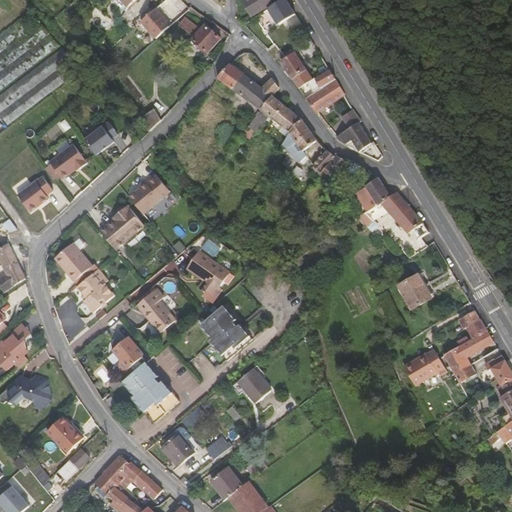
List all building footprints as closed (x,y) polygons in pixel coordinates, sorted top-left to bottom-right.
[(121,0),(122,1),(129,8),(137,0),(117,0),(119,1),(120,0),(121,0)] [(270,0),(245,0),(244,1),(253,17),(273,4),(270,0)] [(298,14),(288,0),(282,0),(270,8),(281,25),(298,14)] [(0,91),(63,43),(36,8),(0,35),(0,91)] [(141,24),(155,41),(171,27),(156,10),(141,24)] [(200,29),(187,16),(181,24),(194,36),(200,29)] [(193,40),(208,53),(222,39),(206,26),(193,40)] [(62,49),(0,96),(0,117),(7,127),(80,71),(62,49)] [(295,53),(280,62),(282,66),(295,85),(305,97),(307,99),(320,90),(336,80),(330,71),(314,80),(295,53)] [(262,87),(231,64),(227,69),(222,73),(218,78),(261,111),(264,107),(274,96),(280,89),(272,78),(262,87)] [(327,106),(345,94),(336,80),(320,90),(307,99),(317,113),(327,106)] [(283,127),(290,133),(290,132),(291,132),(293,130),(302,119),(300,117),(274,96),(264,107),(261,111),(269,117),(271,118),(282,127),(283,127)] [(155,110),(141,119),(149,131),(150,132),(152,131),(153,130),(156,127),(156,126),(161,121),(155,110)] [(251,141),(269,117),(261,111),(253,122),(244,135),(251,141)] [(363,123),(355,111),(344,118),(351,129),(337,138),(337,139),(349,147),(354,144),(360,153),(373,144),(366,134),(360,125),(363,123)] [(295,140),(301,148),(303,151),(318,141),(302,119),(293,130),(291,132),(290,132),(295,140)] [(110,123),(86,141),(97,156),(115,143),(113,140),(119,135),(110,123)] [(290,133),(283,127),(280,132),(287,138),(289,135),(290,133)] [(295,152),(301,148),(295,140),(289,143),(295,152)] [(88,164),(74,145),(51,163),(53,165),(62,178),(63,180),(74,172),(77,169),(79,171),(88,164)] [(312,169),(319,177),(320,175),(336,157),(328,152),(327,151),(314,165),(314,166),(312,169)] [(332,182),(349,162),(337,156),(336,157),(320,175),(323,177),(322,179),(322,180),(326,184),(328,184),(330,181),(332,182)] [(62,178),(53,165),(47,170),(56,183),(62,178)] [(142,188),(131,197),(145,214),(172,192),(158,175),(149,183),(147,181),(141,186),(142,188)] [(54,192),(43,178),(19,196),(32,214),(50,200),(47,197),(54,192)] [(392,197),(379,178),(367,187),(367,188),(379,205),(381,204),(392,197)] [(356,194),(363,204),(368,213),(379,205),(367,188),(356,194)] [(381,204),(389,212),(409,233),(424,224),(421,220),(415,213),(398,193),(392,197),(381,204)] [(116,219),(103,231),(119,249),(147,225),(130,204),(115,218),(116,219)] [(368,213),(363,204),(356,208),(360,215),(361,216),(368,213)] [(375,222),(389,212),(381,204),(379,205),(368,213),(374,221),(375,222)] [(368,213),(361,216),(361,217),(368,226),(374,221),(368,213)] [(17,231),(18,230),(11,220),(3,226),(8,234),(17,231)] [(95,265),(76,242),(58,257),(71,272),(69,273),(76,281),(79,279),(83,284),(94,274),(99,270),(95,265)] [(0,261),(6,274),(0,278),(0,286),(5,293),(25,280),(26,279),(9,244),(0,249),(0,261)] [(230,273),(200,252),(187,270),(204,282),(198,289),(212,298),(230,273)] [(83,284),(80,286),(79,287),(88,299),(85,301),(95,313),(116,296),(106,284),(110,281),(100,269),(99,270),(94,274),(83,284)] [(231,272),(223,287),(227,289),(235,274),(231,272)] [(419,275),(399,286),(412,310),(433,299),(419,275)] [(158,289),(138,306),(161,334),(177,321),(160,301),(165,297),(158,289)] [(104,310),(97,316),(100,320),(107,315),(104,310)] [(475,338),(488,332),(484,324),(476,311),(462,319),(467,328),(469,327),(475,338)] [(202,325),(180,344),(191,358),(189,360),(210,385),(235,364),(221,347),(219,349),(212,341),(214,339),(202,325)] [(459,347),(446,355),(456,373),(472,364),(469,358),(470,357),(495,343),(488,332),(475,338),(468,342),(466,338),(457,344),(459,347)] [(0,356),(3,360),(1,362),(8,370),(16,364),(20,368),(28,361),(24,356),(29,352),(14,335),(7,342),(5,340),(0,344),(0,356)] [(130,337),(113,351),(121,361),(118,368),(123,374),(123,375),(143,358),(144,354),(130,337)] [(435,350),(428,354),(427,354),(406,366),(405,367),(417,387),(439,374),(441,377),(447,372),(435,350)] [(492,369),(498,380),(502,386),(511,381),(511,370),(507,362),(504,357),(503,357),(487,364),(490,370),(492,369)] [(159,377),(147,363),(132,376),(124,382),(136,396),(134,398),(155,423),(180,402),(165,385),(164,386),(157,378),(159,377)] [(478,375),(472,364),(456,373),(462,384),(478,375)] [(255,369),(238,382),(256,404),(273,390),(255,369)] [(48,380),(37,376),(32,381),(22,378),(8,389),(18,405),(25,399),(36,402),(36,408),(39,409),(50,400),(48,380)] [(502,419),(508,427),(511,424),(511,392),(502,398),(510,412),(502,419)] [(202,411),(193,418),(197,424),(207,416),(202,411)] [(190,416),(184,419),(189,428),(195,425),(190,416)] [(48,433),(68,454),(83,440),(75,432),(76,431),(64,419),(48,433)] [(511,440),(511,424),(508,427),(499,433),(507,444),(511,440)] [(166,448),(180,465),(196,453),(180,433),(164,446),(164,447),(166,448)] [(223,438),(208,448),(207,449),(211,455),(212,455),(227,444),(223,438)] [(178,467),(180,465),(166,448),(164,447),(161,449),(164,451),(178,467)] [(83,456),(74,464),(79,469),(90,458),(84,451),(81,454),(83,456)] [(139,485),(146,490),(155,499),(164,491),(163,490),(157,485),(142,472),(141,471),(120,456),(104,472),(104,473),(121,485),(124,488),(130,481),(134,484),(134,486),(136,488),(139,485)] [(247,468),(254,479),(268,468),(261,458),(247,468)] [(212,481),(225,500),(229,498),(244,486),(230,468),(212,481)] [(36,478),(43,485),(49,479),(42,472),(36,478)] [(119,506),(117,509),(122,511),(124,510),(125,510),(127,511),(140,511),(143,509),(118,488),(121,485),(104,473),(96,482),(100,485),(109,494),(107,496),(114,502),(119,506)] [(229,498),(239,511),(263,511),(269,508),(249,482),(244,486),(229,498)] [(106,498),(107,497),(107,496),(109,494),(100,485),(96,490),(105,498),(106,498)] [(142,493),(146,490),(139,485),(136,488),(142,493)] [(0,499),(0,502),(8,511),(23,511),(30,506),(13,487),(0,499)]
